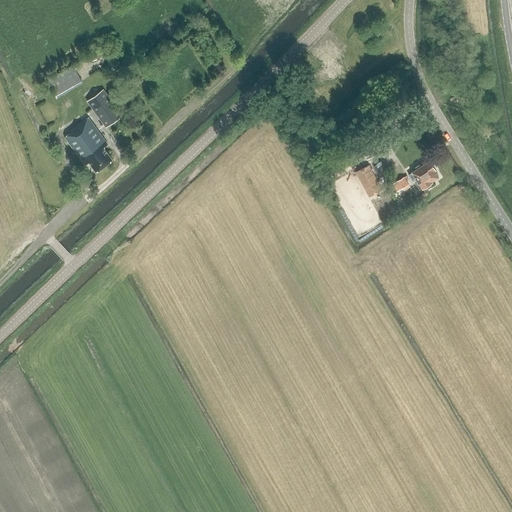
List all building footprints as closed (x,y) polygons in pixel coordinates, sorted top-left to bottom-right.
[(47,80),(57,97),(83,82),(73,65),(47,80)] [(87,101),(106,127),(123,115),(103,89),(87,101)] [(284,98),(289,93),(286,89),(281,94),(284,98)] [(108,145),(89,119),(87,117),(70,130),(71,132),(64,138),(79,158),(80,159),(85,166),(89,163),(96,171),(112,159),(104,148),(108,145)] [(432,181),(439,177),(434,170),(435,170),(429,161),(412,172),(418,182),(416,183),(420,189),(422,188),(423,188),(424,190),(430,186),(429,184),(432,182),(432,181)] [(368,165),(356,171),(369,197),(381,190),(368,165)] [(409,185),(408,184),(404,177),(392,184),(397,192),(409,185)]
